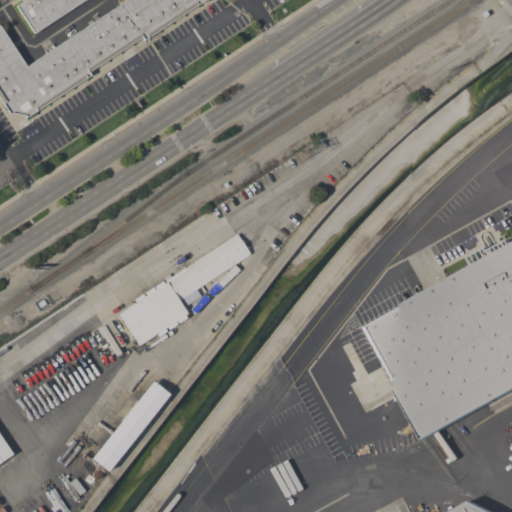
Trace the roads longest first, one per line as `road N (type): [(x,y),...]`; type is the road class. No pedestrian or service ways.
road 1 (primary): [(336,0),(0,225)]
road 2 (primary): [(0,258),(277,77)]
road 3 (primary): [(277,77),(385,0)]
